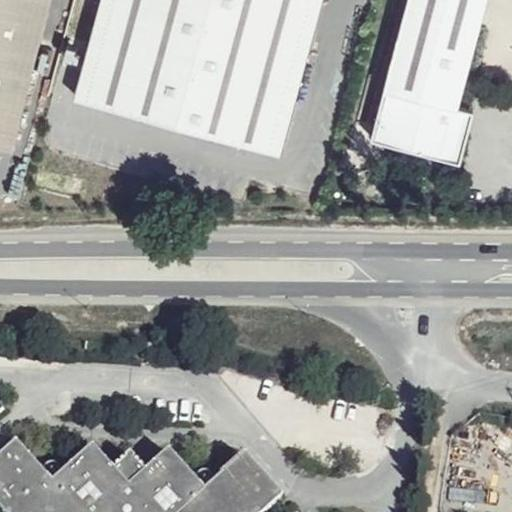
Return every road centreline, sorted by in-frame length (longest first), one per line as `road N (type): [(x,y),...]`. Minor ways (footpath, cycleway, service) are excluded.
road 1 (primary): [(0,279),(436,289)]
road 2 (primary): [(383,249),(0,251)]
road 3 (primary): [(511,251),(383,249)]
